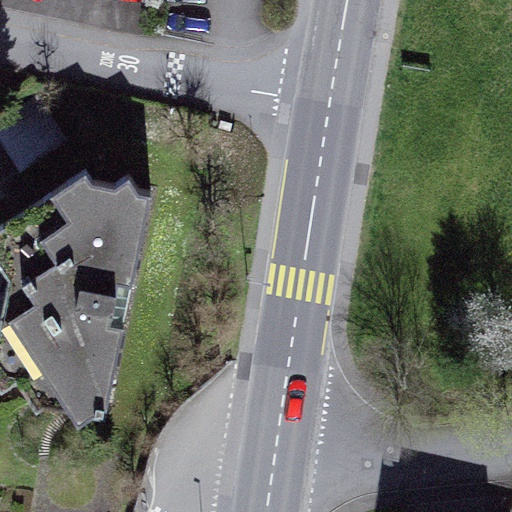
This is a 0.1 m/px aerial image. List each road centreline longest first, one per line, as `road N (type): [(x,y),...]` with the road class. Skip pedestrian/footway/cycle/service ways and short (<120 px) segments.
road 1 (primary): [(329,105),(273,459)]
road 2 (residential): [(329,105),(0,45)]
road 3 (residential): [(273,459),(511,445)]
road 4 (residential): [(170,511),(192,451),(273,459)]
